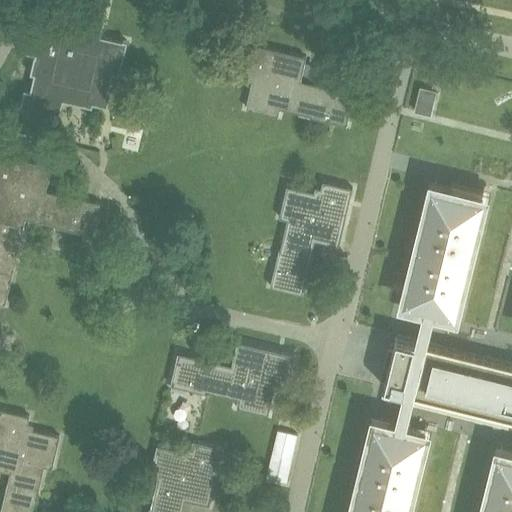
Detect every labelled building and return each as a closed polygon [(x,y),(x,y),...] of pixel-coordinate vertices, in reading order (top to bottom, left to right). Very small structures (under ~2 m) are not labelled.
[(58,118),(63,99),(92,105),(93,102),(107,105),(111,88),(108,87),(112,71),(118,72),(126,40),(100,34),(107,2),(105,2),(97,0),(34,0),(26,36),(23,51),(35,54),(30,72),(34,73),(30,90),(25,88),(21,105),(25,106),(24,110),(58,118)] [(251,79),(245,107),(277,115),(279,107),(309,113),(308,115),(346,124),(354,92),(300,79),(304,61),(306,55),(248,41),(241,71),(250,73),(248,79),(251,79)] [(421,84),(415,108),(431,112),(437,88),(421,84)] [(0,302),(5,303),(23,225),(25,216),(55,223),(54,225),(92,234),(100,201),(46,189),(52,165),(0,152),(0,302)] [(339,244),(352,186),(322,179),(320,188),(315,187),(314,190),(286,184),(279,216),(287,218),(280,247),(278,247),(270,285),(302,292),(315,239),(339,244)] [(360,480),(352,511),(406,511),(426,433),(406,429),(414,394),(447,402),(472,408),(511,418),(511,454),(499,452),(483,511),(511,511),(511,363),(447,348),(427,343),(435,308),(447,311),(456,313),(461,293),(484,198),(447,189),(433,186),(430,200),(405,301),(425,306),(416,340),(396,335),(384,386),(404,391),(395,426),(375,421),(360,480)] [(288,383),(295,353),(237,339),(231,363),(177,351),(170,383),(208,392),(208,390),(237,397),(236,406),(268,413),(274,385),(278,386),(279,381),(288,383)] [(52,466),(59,434),(32,427),(32,424),(27,423),(29,414),(0,407),(0,468),(10,470),(7,483),(0,511),(34,511),(38,494),(37,494),(44,464),(52,466)] [(209,504),(223,446),(193,439),(190,448),(185,446),(184,449),(157,443),(149,475),(157,477),(150,507),(149,506),(147,511),(181,511),(185,498),(209,504)] [(298,485),(300,463),(281,461),(279,483),(298,485)]
